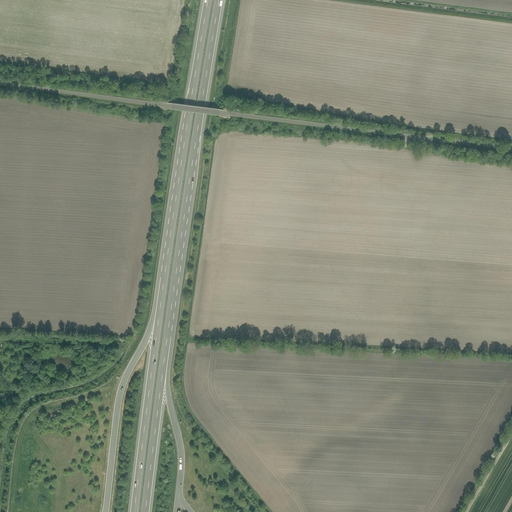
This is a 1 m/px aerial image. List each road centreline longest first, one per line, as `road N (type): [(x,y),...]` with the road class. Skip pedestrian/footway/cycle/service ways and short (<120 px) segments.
road 1 (track): [(511,149),(0,82)]
road 2 (motorway): [(169,323),(218,0)]
road 3 (motorway): [(207,0),(166,269)]
road 4 (motorway): [(166,269),(132,511)]
road 5 (motorway): [(146,511),(169,323)]
